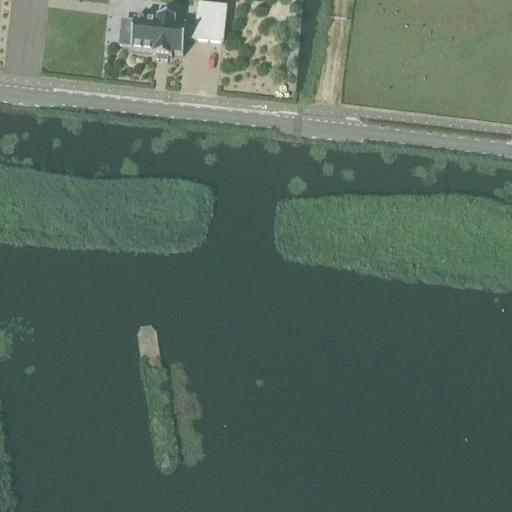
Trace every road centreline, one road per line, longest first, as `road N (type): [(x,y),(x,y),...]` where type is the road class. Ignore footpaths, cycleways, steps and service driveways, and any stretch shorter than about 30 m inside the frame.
road 1 (tertiary): [(511,150),(0,93)]
road 2 (track): [(340,0),(326,130)]
